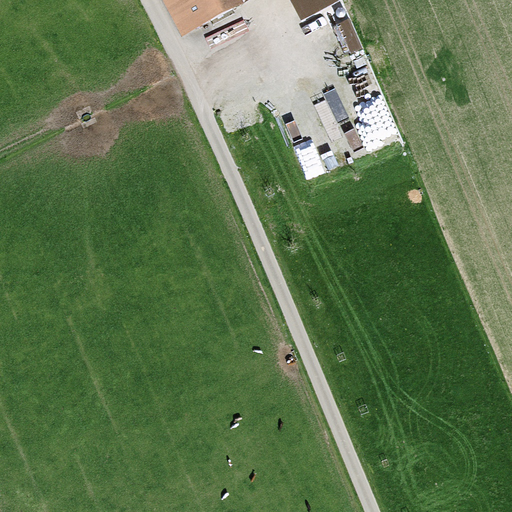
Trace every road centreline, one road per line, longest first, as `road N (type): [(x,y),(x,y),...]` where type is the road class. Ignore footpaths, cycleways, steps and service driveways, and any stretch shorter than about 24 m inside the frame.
road 1 (residential): [(148,0),(302,341)]
road 2 (unclassified): [(371,511),(302,341)]
